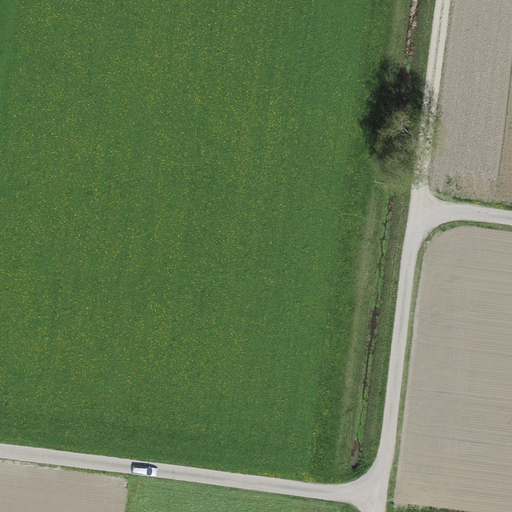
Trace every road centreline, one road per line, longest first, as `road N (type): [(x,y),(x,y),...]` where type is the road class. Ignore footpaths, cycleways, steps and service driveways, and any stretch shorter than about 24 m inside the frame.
road 1 (track): [(0,449),(378,497),(416,206),(511,218)]
road 2 (track): [(416,206),(443,0)]
